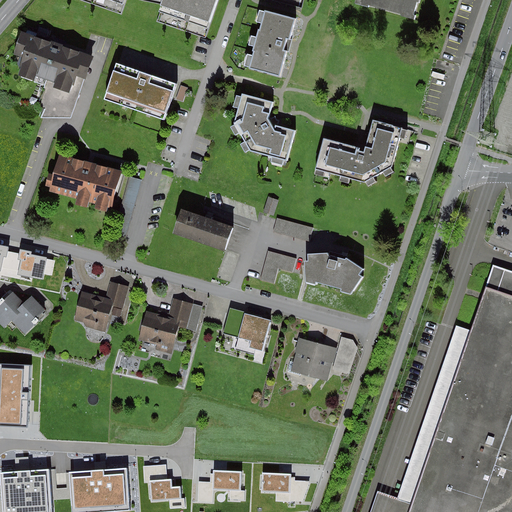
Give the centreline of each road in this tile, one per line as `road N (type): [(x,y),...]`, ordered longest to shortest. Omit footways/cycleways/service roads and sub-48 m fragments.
road 1 (residential): [(374,330),(13,235)]
road 2 (residential): [(459,170),(346,511)]
road 3 (residential): [(374,330),(488,0)]
road 4 (unknown): [(469,247),(394,482)]
road 5 (residential): [(106,42),(79,122),(49,132),(13,235)]
road 6 (residential): [(310,511),(374,330)]
road 7 (residential): [(0,446),(189,452)]
road 8 (residential): [(178,171),(236,0)]
road 9 (residential): [(459,170),(511,21)]
